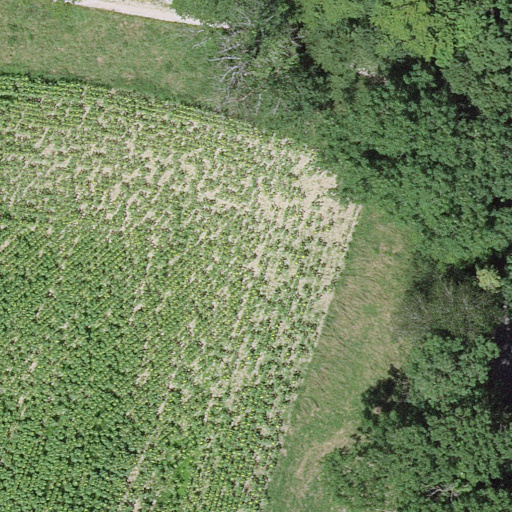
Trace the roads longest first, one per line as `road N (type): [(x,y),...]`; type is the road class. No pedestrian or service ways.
road 1 (track): [(386,72),(291,28),(140,0)]
road 2 (unclassified): [(511,176),(483,137),(386,72)]
